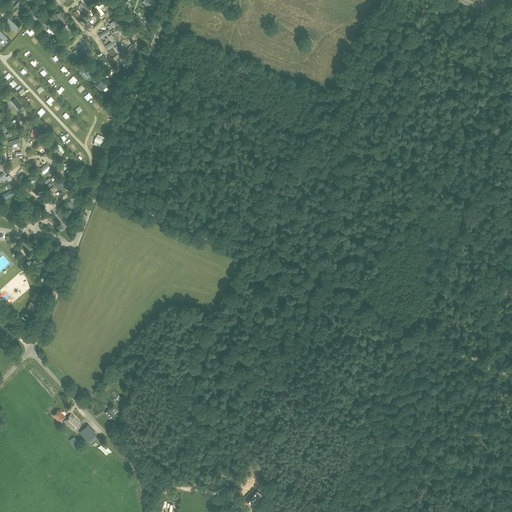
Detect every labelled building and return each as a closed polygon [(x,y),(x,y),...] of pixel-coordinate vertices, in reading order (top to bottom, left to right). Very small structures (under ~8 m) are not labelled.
[(123,0),(117,0),(119,3),(121,5),(121,6),(122,5),(126,10),(129,8),(123,0)] [(12,9),(16,12),(23,4),(19,1),(12,9)] [(94,7),(101,16),(104,13),(100,8),(103,5),(101,2),(94,7)] [(89,28),(92,25),(88,22),(91,19),(87,15),(82,21),(89,28)] [(134,17),(132,19),(138,25),(138,24),(143,28),(146,25),(142,21),(136,15),(134,17)] [(84,74),(90,82),(93,80),(87,72),(84,74)] [(108,78),(111,82),(118,77),(115,73),(108,78)] [(22,106),(15,98),(11,101),(18,109),(22,106)] [(97,134),(93,144),(100,147),(104,137),(97,134)] [(37,147),(40,150),(45,143),(42,140),(37,147)] [(21,144),(9,146),(9,150),(14,150),(14,154),(22,153),(21,144)] [(55,186),(49,191),(52,195),(58,190),(55,186)] [(114,406),(111,410),(109,408),(105,413),(112,419),(119,411),(114,406)] [(59,410),(53,415),(59,421),(62,418),(65,420),(66,418),(64,416),(65,416),(62,413),(63,411),(61,409),(59,410)] [(66,418),(65,420),(64,421),(73,430),(80,423),(74,418),(75,417),(71,414),(66,418)] [(88,442),(89,441),(97,433),(88,424),(79,432),(88,442)] [(250,498),(256,501),(258,497),(259,498),(261,495),(258,492),(258,493),(253,489),(250,493),(249,493),(245,499),(248,501),(250,498)]
